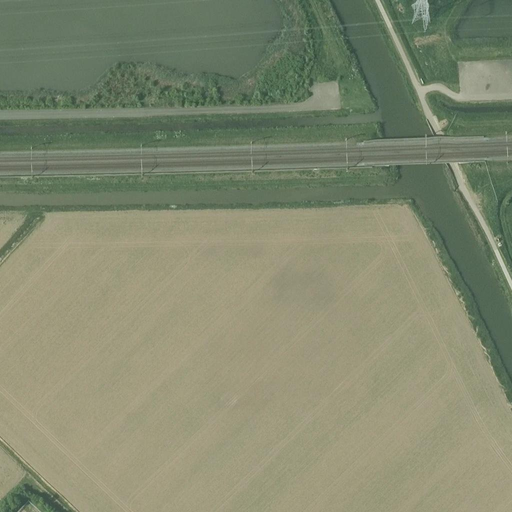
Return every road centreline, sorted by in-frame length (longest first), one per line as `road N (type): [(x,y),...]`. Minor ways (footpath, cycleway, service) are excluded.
road 1 (motorway): [(511,265),(0,311)]
road 2 (motorway): [(0,336),(511,291)]
road 3 (track): [(0,364),(473,343)]
road 4 (unclassified): [(325,96),(299,107),(0,115)]
